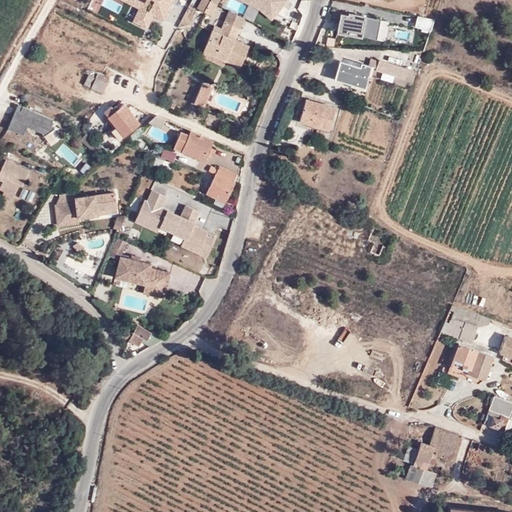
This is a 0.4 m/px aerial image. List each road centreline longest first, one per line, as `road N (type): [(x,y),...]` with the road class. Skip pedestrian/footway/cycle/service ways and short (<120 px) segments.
road 1 (residential): [(511,447),(181,339)]
road 2 (residential): [(253,152),(230,265),(219,293),(181,339)]
road 3 (residential): [(126,374),(98,308),(0,245)]
road 4 (residential): [(319,0),(253,152)]
road 5 (residential): [(126,374),(103,406),(77,511)]
